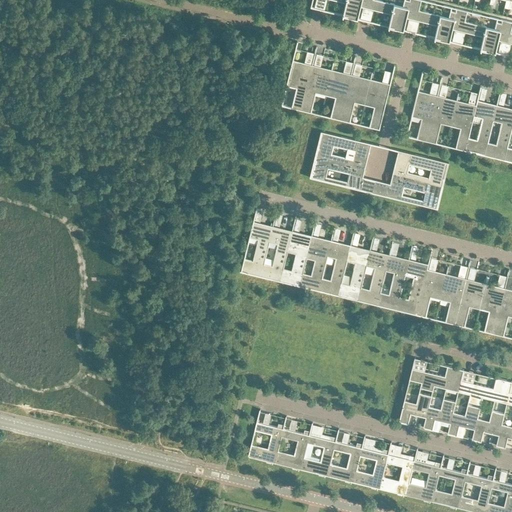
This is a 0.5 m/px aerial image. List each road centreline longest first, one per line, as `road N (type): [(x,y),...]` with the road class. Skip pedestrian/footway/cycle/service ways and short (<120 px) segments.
road 1 (unclassified): [(364,511),(0,422)]
road 2 (residential): [(511,460),(258,396)]
road 3 (residential): [(258,198),(511,260)]
road 4 (residential): [(406,55),(303,30),(296,20),(301,0)]
road 5 (residential): [(376,175),(406,55)]
